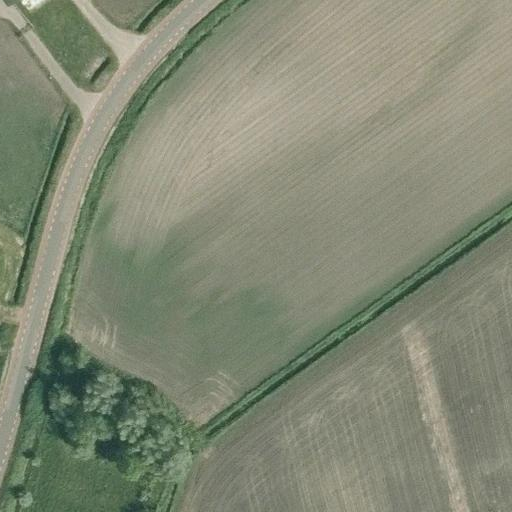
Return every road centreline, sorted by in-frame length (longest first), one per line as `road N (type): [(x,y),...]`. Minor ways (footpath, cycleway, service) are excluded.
road 1 (secondary): [(0,447),(78,159),(142,59),(203,0)]
road 2 (track): [(511,248),(214,471),(202,511)]
